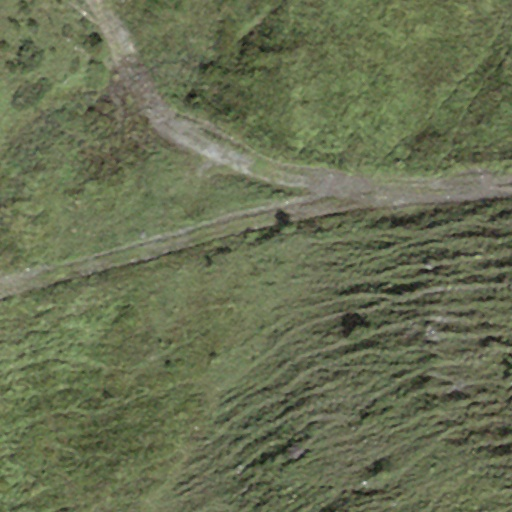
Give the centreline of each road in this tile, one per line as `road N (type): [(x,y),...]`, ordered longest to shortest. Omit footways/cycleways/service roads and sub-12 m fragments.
road 1 (track): [(335,197),(0,286)]
road 2 (track): [(511,182),(335,197)]
